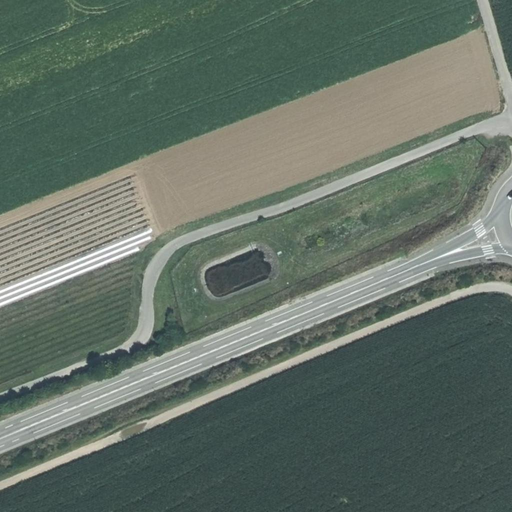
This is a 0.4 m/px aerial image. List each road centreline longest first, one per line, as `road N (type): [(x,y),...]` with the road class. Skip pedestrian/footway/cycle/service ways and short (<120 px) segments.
road 1 (track): [(511,113),(145,257),(141,335),(121,354),(0,400)]
road 2 (track): [(0,486),(471,292),(511,290)]
road 3 (secondary): [(0,438),(418,265)]
